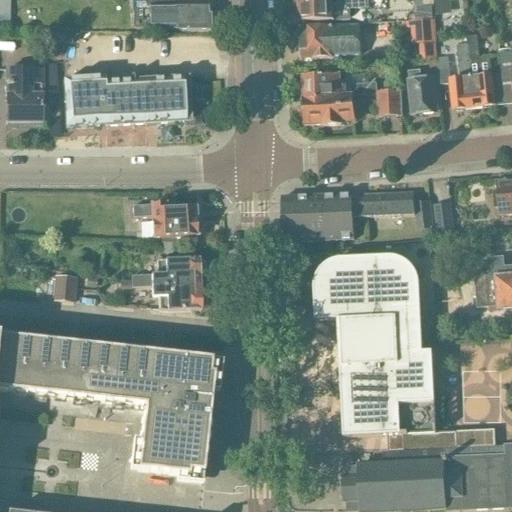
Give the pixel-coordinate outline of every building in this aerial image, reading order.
[(325,0),(298,2),(299,10),(296,13),(296,20),(299,23),(300,25),(334,23),(334,13),(369,11),(368,0),(325,0)] [(173,3),(139,3),(139,30),(151,30),(151,31),(177,31),(211,31),(211,29),(213,26),(213,21),(210,18),(209,8),(173,9),(173,3)] [(433,20),(433,8),(416,8),(417,21),(433,20)] [(438,62),(434,22),(418,23),(421,63),(438,62)] [(353,27),(300,30),(301,42),(299,43),(300,49),(301,49),(302,62),(355,59),(353,27)] [(491,110),(492,109),(495,109),(496,106),(504,105),(501,77),(493,78),(491,59),(479,61),(477,37),(466,38),(467,48),(474,111),(482,110),(485,111),(491,110)] [(437,62),(438,70),(439,84),(440,87),(450,86),(453,113),(455,113),(457,114),(462,113),(463,112),(474,111),(467,48),(456,49),(460,81),(450,82),(448,61),(437,62)] [(501,77),(504,105),(511,104),(511,54),(498,56),(501,77)] [(432,71),(433,81),(422,82),(420,72),(407,74),(412,118),(437,115),(434,85),(439,84),(438,70),(432,71)] [(7,73),(6,98),(6,126),(42,127),(43,73),(7,73)] [(187,82),(142,84),(142,78),(130,79),(130,85),(102,86),(102,82),(63,84),(66,130),(189,123),(187,82)] [(304,79),(304,82),(303,84),(303,90),(304,92),(305,102),(304,102),(304,103),(305,103),(346,101),(346,99),(345,78),(304,79)] [(353,98),(378,97),(378,95),(377,86),(352,88),(353,98)] [(378,95),(378,97),(380,118),(402,117),(400,93),(390,94),(378,95)] [(346,101),(304,103),(305,128),(323,127),(324,128),(342,127),(342,125),(356,123),(353,98),(346,99),(346,101)] [(511,182),(498,184),(501,218),(511,216),(511,182)] [(413,196),(354,198),(353,197),(282,200),(284,244),(355,241),(355,221),(416,219),(418,233),(433,231),(430,203),(415,205),(413,196)] [(197,239),(197,238),(200,238),(201,230),(200,221),(196,221),(196,220),(195,211),(166,213),(165,208),(132,209),(133,221),(151,220),(152,241),(197,239)] [(163,245),(162,255),(173,255),(173,246),(163,245)] [(389,455),(398,454),(424,453),(424,436),(437,436),(437,434),(433,354),(424,355),(420,285),(419,280),(417,275),(416,273),(415,271),(411,267),(409,265),(407,264),(403,261),(398,260),(395,259),(390,259),(342,261),(339,262),(334,263),(330,265),(328,267),(324,270),(322,272),(319,276),(318,278),(316,283),(315,287),(315,293),(316,324),(339,322),(344,440),(388,438),(389,455)] [(508,259),(486,260),(487,275),(473,276),(476,310),(496,309),(497,312),(511,310),(511,269),(509,269),(508,259)] [(151,289),(200,287),(199,278),(205,274),(205,265),(199,262),(198,261),(156,263),(157,277),(131,278),(132,290),(151,289)] [(51,278),(48,303),(72,304),(74,280),(51,278)] [(88,278),(86,289),(96,290),(97,279),(88,278)] [(206,299),(200,296),(200,287),(151,289),(152,301),(158,300),(159,313),(169,314),(201,313),(200,312),(207,308),(206,299)] [(480,329),(481,341),(491,340),(490,328),(480,329)] [(0,394),(59,401),(145,410),(138,473),(203,481),(215,363),(0,338),(0,394)] [(486,449),(496,448),(495,432),(472,433),(458,433),(458,451),(486,449)] [(443,511),(445,511),(471,511),(511,510),(511,447),(496,448),(486,449),(458,451),(458,433),(437,434),(437,436),(424,436),(424,453),(398,454),(399,465),(359,467),(359,469),(346,470),(346,479),(343,480),(344,504),(348,504),(347,511),(443,511)]
